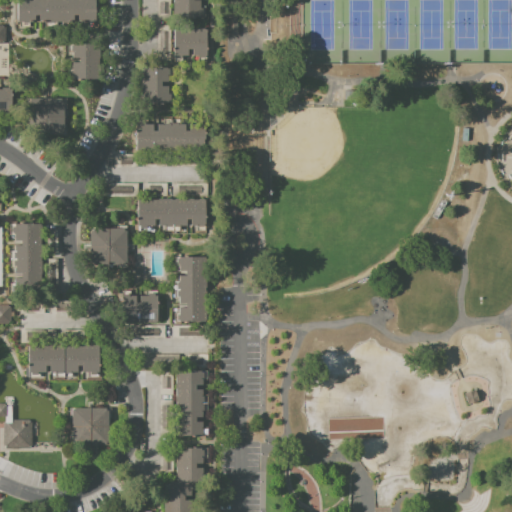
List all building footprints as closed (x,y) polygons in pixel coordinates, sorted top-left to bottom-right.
[(17,23),(17,0),(95,0),(95,23),(78,23),(78,16),(73,16),(73,23),(50,23),(50,24),(45,24),(45,22),(39,22),(39,16),(34,16),(34,22),(32,22),(32,24),(23,24),(23,23),(17,23)] [(157,20),(157,0),(170,0),(170,21),(157,20)] [(196,0),(196,1),(202,1),(202,9),(205,9),(205,16),(202,16),(202,18),(175,18),(175,4),(176,4),(176,0),(196,0)] [(170,60),(156,60),(157,25),(170,25),(170,60)] [(181,59),(175,59),(175,56),(174,56),(174,30),(175,30),(175,29),(188,29),(188,30),(191,30),(191,29),(205,29),(205,30),(206,30),(206,56),(204,56),(205,59),(199,59),(199,56),(192,56),(192,50),(188,50),(188,56),(181,56),(181,59)] [(74,44),(99,44),(99,79),(72,79),(72,63),(79,63),(79,58),(72,58),(72,51),(71,51),(71,45),(74,45),(74,44)] [(167,68),(167,69),(170,69),(170,75),(169,75),(169,82),(162,82),(162,86),(169,86),(169,94),(171,94),(171,100),(169,100),(169,103),(144,103),(143,68),(167,68)] [(12,89),(12,114),(0,114),(0,89),(2,89),(2,87),(9,87),(9,89),(12,89)] [(344,91),(352,91),(352,100),(345,100),(344,91)] [(66,99),(67,137),(31,138),(30,100),(66,99)] [(137,125),(138,125),(138,122),(144,122),(145,124),(153,124),(153,131),(157,131),(157,124),(163,124),(163,123),(185,123),(185,131),(189,131),(189,123),(204,123),(205,139),(203,139),(203,150),(137,151),(137,125)] [(138,167),(114,167),(115,154),(138,154),(138,167)] [(174,166),(174,154),(204,155),(204,167),(174,166)] [(169,168),(146,168),(146,155),(169,155),(169,168)] [(138,183),(138,197),(103,197),(103,183),(138,183)] [(207,183),(207,196),(172,196),(172,183),(207,183)] [(166,184),(166,197),(143,197),(143,184),(166,184)] [(138,200),(139,200),(139,199),(152,199),(152,200),(158,200),(158,199),(171,199),(171,200),(174,200),(174,199),(180,199),(180,200),(188,200),(188,199),(193,199),(193,200),(199,200),(199,199),(204,199),(204,200),(205,200),(205,225),(204,225),(204,227),(198,227),(198,226),(191,226),(191,219),(186,219),(186,226),(180,226),(180,227),(174,227),(174,225),(172,225),(172,227),(166,227),(166,226),(159,226),(159,219),(154,219),(154,226),(138,226),(138,200)] [(39,223),(39,225),(40,225),(40,238),(39,238),(39,243),(40,243),(40,256),(39,256),(39,260),(40,260),(40,273),(39,273),(39,292),(12,292),(12,291),(10,291),(10,285),(13,285),(13,277),(20,277),(20,272),(13,272),(13,266),(12,266),(12,259),(14,259),(14,257),(11,257),(12,251),(13,251),(13,244),(19,244),(19,240),(13,240),(13,232),(10,232),(10,226),(13,226),(13,223),(39,223)] [(92,231),(94,231),(94,228),(126,228),(126,231),(128,231),(129,262),(126,262),(126,265),(94,265),(94,262),(92,262),(92,231)] [(44,230),(57,230),(57,253),(44,253),(44,230)] [(176,263),(176,258),(178,258),(178,256),(204,256),(204,258),(206,258),(206,263),(205,263),(204,290),(205,290),(205,321),(178,321),(178,320),(175,320),(175,314),(178,314),(178,307),(184,307),(184,302),(178,302),(178,296),(176,296),(176,290),(178,290),(178,287),(175,287),(175,281),(178,281),(178,275),(185,275),(185,270),(177,270),(178,263),(176,263)] [(44,259),(57,259),(57,287),(44,287),(44,259)] [(149,293),(155,293),(155,296),(157,296),(157,322),(122,322),(122,295),(129,295),(129,296),(136,296),(136,303),(140,303),(140,296),(149,296),(149,293)] [(44,314),(21,314),(21,301),(44,300),(44,314)] [(51,314),(51,300),(75,301),(75,314),(51,314)] [(0,306),(8,306),(8,308),(11,308),(11,321),(8,321),(8,324),(0,324),(0,306)] [(173,339),(173,325),(207,325),(207,338),(173,339)] [(163,326),(163,339),(133,339),(133,326),(163,326)] [(61,343),(61,329),(84,329),(84,343),(61,343)] [(21,343),(20,330),(55,330),(55,343),(21,343)] [(99,346),(99,373),(96,373),(96,376),(90,376),(90,373),(82,373),(82,367),(77,367),(77,373),(71,373),(71,372),(71,374),(65,374),(65,372),(62,372),(63,374),(57,374),(57,372),(56,372),(56,373),(50,373),(50,367),(45,367),(45,373),(38,373),(38,376),(31,376),(31,373),(29,373),(29,347),(30,347),(30,346),(43,346),(43,347),(49,347),(49,346),(78,346),(78,347),(84,347),(84,346),(99,346)] [(144,368),(144,355),(208,354),(208,368),(144,368)] [(175,377),(175,372),(176,372),(176,370),(201,370),(201,372),(203,372),(203,378),(201,378),(202,378),(202,384),(196,384),(196,389),(202,389),(202,394),(201,394),(201,396),(203,396),(203,402),(201,402),(201,404),(203,404),(203,410),(201,410),(201,411),(202,411),(202,416),(196,416),(196,421),(202,421),(202,427),(201,427),(201,428),(203,428),(203,434),(201,434),(201,435),(176,435),(176,434),(175,434),(175,430),(175,405),(176,405),(176,401),(175,401),(175,396),(176,396),(176,388),(175,388),(175,383),(176,383),(176,377),(175,377)] [(172,395),(159,395),(159,371),(172,371),(172,395)] [(464,393),(475,390),(478,401),(468,404),(464,393)] [(172,435),(159,434),(159,400),(173,400),(172,435)] [(0,403),(5,403),(5,405),(12,405),(12,406),(12,419),(30,419),(30,422),(32,422),(37,422),(37,435),(32,435),(32,442),(32,445),(29,445),(29,448),(6,448),(6,445),(4,445),(4,422),(4,418),(0,418),(0,403)] [(106,408),(106,411),(108,411),(108,444),(75,445),(75,443),(72,443),(72,411),(74,411),(74,409),(106,408)] [(177,456),(177,451),(178,451),(178,449),(189,449),(189,448),(202,448),(202,450),(205,450),(204,456),(202,456),(202,457),(204,457),(204,463),(197,463),(197,468),(204,468),(204,473),(202,473),(202,475),(205,475),(205,482),(191,481),(191,483),(193,483),(193,489),(191,489),(191,490),(192,490),(192,495),(185,495),(185,500),(192,500),(192,508),(195,508),(195,511),(165,511),(165,502),(166,502),(167,498),(165,498),(165,484),(166,484),(166,482),(177,482),(177,475),(178,466),(177,466),(177,462),(178,462),(178,456),(177,456)] [(159,453),(172,453),(172,475),(159,475),(159,453)]
